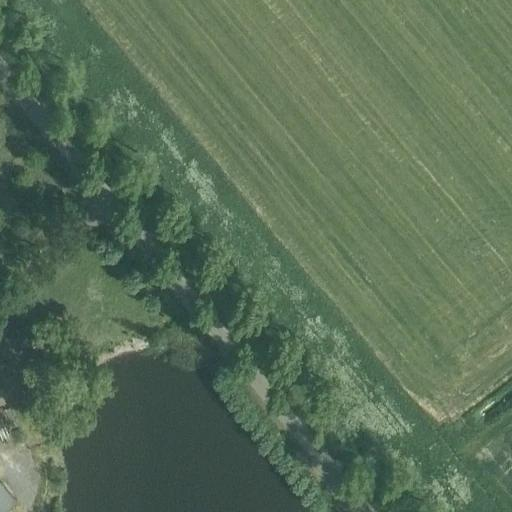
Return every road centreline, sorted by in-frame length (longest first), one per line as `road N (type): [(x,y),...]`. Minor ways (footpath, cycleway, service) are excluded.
road 1 (track): [(45,0),(469,511)]
road 2 (tertiary): [(364,511),(0,68)]
